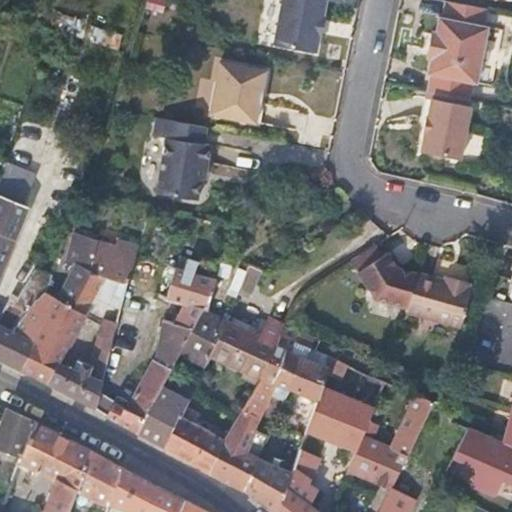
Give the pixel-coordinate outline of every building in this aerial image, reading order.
[(282,0),(275,45),(317,54),(327,1),(325,0),(282,0)] [(489,12),(447,4),(444,21),(440,21),(438,34),(434,34),(428,62),(432,63),(430,77),(433,78),(429,94),(472,103),(475,86),(479,87),(482,68),(488,65),(490,55),(486,48),(490,31),(486,30),(489,12)] [(256,122),(268,70),(221,61),(212,113),(256,122)] [(270,70),(268,70),(256,122),(259,122),(270,70)] [(472,103),(429,94),(428,101),(475,111),(477,104),(472,103)] [(475,111),(428,101),(424,123),(429,124),(428,134),(430,137),(426,155),(465,163),(475,111)] [(208,129),(157,119),(155,133),(168,135),(156,192),(197,200),(201,178),(204,164),(208,165),(212,145),(206,143),(208,129)] [(0,178),(0,187),(27,196),(36,169),(6,159),(0,178)] [(0,359),(21,370),(34,344),(13,332),(40,298),(46,288),(51,277),(38,272),(17,299),(10,294),(0,319),(0,276),(27,203),(0,193),(0,359)] [(75,264),(56,298),(85,316),(96,299),(108,279),(127,287),(136,253),(74,231),(67,259),(75,264)] [(376,257),(369,246),(344,262),(368,301),(403,311),(413,277),(390,271),(380,254),(376,257)] [(176,267),(136,253),(127,287),(125,296),(135,297),(136,292),(137,289),(184,306),(183,308),(174,324),(189,330),(199,314),(201,311),(205,311),(216,281),(197,274),(194,273),(198,263),(180,257),(176,267)] [(414,272),(413,277),(403,311),(460,328),(471,289),(467,288),(468,282),(454,278),(452,283),(444,281),(414,272)] [(445,275),(444,281),(452,283),(454,278),(445,275)] [(108,279),(96,299),(121,310),(125,296),(127,287),(108,279)] [(34,344),(21,370),(48,384),(58,363),(85,316),(56,298),(49,312),(43,307),(46,303),(40,298),(13,332),(34,344)] [(223,324),(199,314),(189,330),(215,340),(223,324)] [(117,320),(100,317),(87,364),(97,368),(96,372),(103,375),(117,320)] [(258,337),(223,324),(215,340),(209,353),(257,376),(281,324),(281,323),(267,317),(258,337)] [(185,336),(189,330),(174,324),(163,320),(161,329),(185,336)] [(312,336),(281,324),(257,376),(235,422),(226,441),(211,473),(244,491),(260,455),(246,448),(255,429),(252,428),(268,394),(273,384),(287,389),(294,392),(305,356),(308,348),(312,336)] [(116,402),(107,416),(136,431),(158,387),(170,363),(185,336),(161,329),(154,360),(152,360),(131,403),(125,400),(122,405),(116,402)] [(215,340),(189,330),(185,336),(170,363),(197,376),(209,353),(215,340)] [(325,364),(305,356),(294,392),(316,400),(321,385),(324,374),(325,371),(325,364)] [(346,364),(326,356),(325,364),(325,371),(324,374),(339,380),(346,364)] [(58,363),(48,384),(94,408),(99,393),(103,375),(96,372),(97,368),(87,364),(82,362),(79,365),(77,365),(75,371),(58,363)] [(283,400),(287,389),(273,384),(268,394),(283,400)] [(321,385),(316,400),(305,429),(355,449),(362,432),(372,407),(321,385)] [(158,387),(136,431),(137,433),(162,447),(178,416),(185,400),(158,387)] [(99,393),(94,408),(107,416),(116,402),(99,393)] [(412,393),(388,443),(362,432),(355,449),(347,469),(391,487),(433,402),(412,393)] [(35,422),(7,410),(0,432),(0,448),(3,449),(1,453),(7,456),(10,451),(23,456),(35,422)] [(492,436),(467,427),(451,456),(444,470),(511,499),(511,410),(503,441),(492,436)] [(178,416),(162,447),(211,473),(226,441),(178,416)] [(35,422),(23,456),(14,479),(21,482),(27,465),(56,480),(44,511),(72,511),(78,492),(90,451),(35,422)] [(246,448),(260,455),(268,435),(255,429),(246,448)] [(260,455),(244,491),(270,511),(275,511),(300,444),(302,440),(296,437),(294,441),(288,438),(286,444),(283,443),(277,461),(274,460),(273,463),(271,464),(260,455)] [(300,444),(275,511),(317,511),(309,504),(308,501),(314,490),(308,485),(317,460),(304,454),(306,447),(300,444)] [(121,467),(90,451),(78,492),(109,507),(110,504),(121,467)] [(180,511),(184,501),(121,467),(110,504),(132,511),(180,511)] [(356,493),(340,486),(333,503),(349,510),(356,493)] [(412,511),(419,500),(391,487),(386,497),(378,511),(412,511)] [(205,511),(184,501),(180,511),(205,511)]
